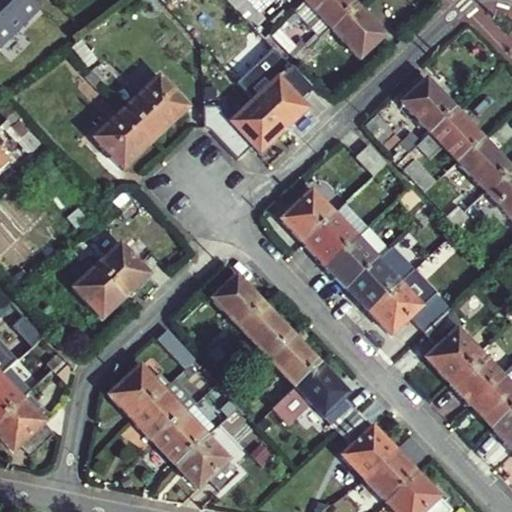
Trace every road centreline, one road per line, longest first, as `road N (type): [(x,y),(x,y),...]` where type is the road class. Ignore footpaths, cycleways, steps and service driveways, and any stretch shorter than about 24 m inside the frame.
road 1 (residential): [(230,220),(500,511)]
road 2 (residential): [(64,502),(91,372),(205,264),(230,220)]
road 3 (residential): [(464,0),(230,220)]
